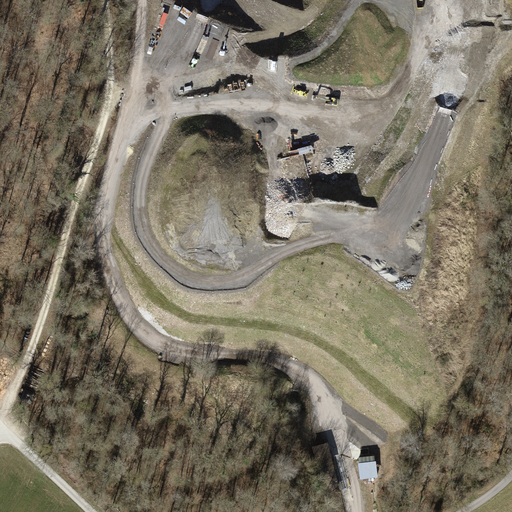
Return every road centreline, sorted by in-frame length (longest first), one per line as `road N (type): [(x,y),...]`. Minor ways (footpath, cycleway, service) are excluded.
road 1 (track): [(361,211),(259,113),(212,105),(158,112),(127,142),(109,184),(107,239),(122,295),(149,335),(186,351),(247,355),(303,373),(336,411),(358,511)]
road 2 (track): [(0,425),(100,137),(110,94),(104,0)]
road 3 (track): [(144,0),(127,142)]
road 4 (track): [(90,511),(0,425)]
